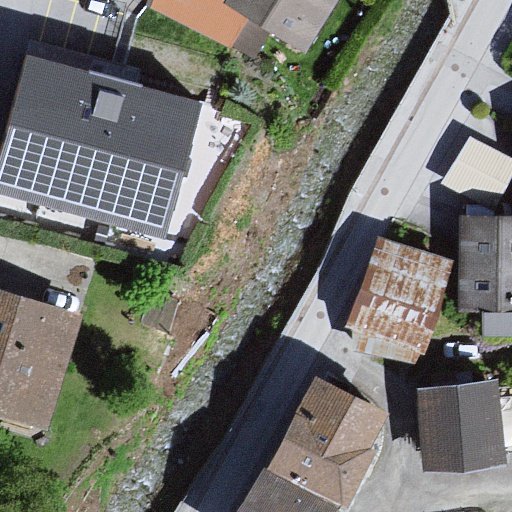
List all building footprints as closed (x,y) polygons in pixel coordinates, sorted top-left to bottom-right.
[(233,59),(256,25),(229,8),(234,0),(152,0),(149,23),(233,59)] [(355,0),(234,0),(229,8),(256,25),(309,59),(355,0)] [(196,80),(28,45),(0,178),(0,226),(159,259),(196,80)] [(511,226),(461,227),(459,324),(511,321),(511,226)] [(456,267),(381,242),(347,343),(434,360),(456,267)] [(0,412),(60,437),(93,323),(0,294),(0,412)] [(321,386),(243,511),(353,511),(402,422),(321,386)] [(511,462),(505,390),(415,395),(430,476),(511,466),(511,462)]
